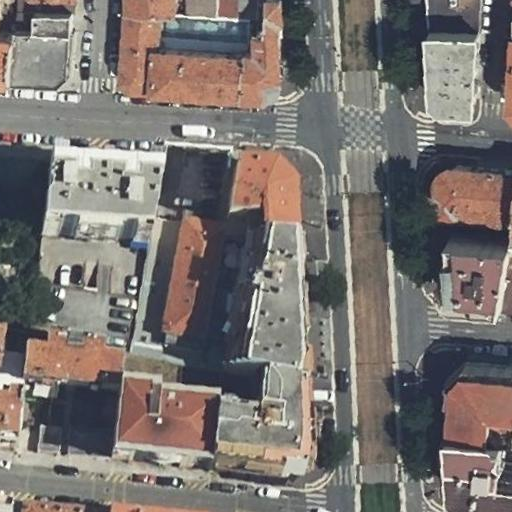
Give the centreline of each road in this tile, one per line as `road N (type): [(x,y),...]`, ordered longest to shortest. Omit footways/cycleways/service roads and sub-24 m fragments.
road 1 (secondary): [(328,131),(345,511)]
road 2 (residential): [(328,131),(0,111)]
road 3 (residential): [(0,477),(326,511)]
road 4 (secondary): [(402,324),(394,135)]
road 5 (secondary): [(413,511),(402,324)]
road 6 (secondary): [(394,135),(386,0)]
road 7 (secondary): [(319,0),(328,131)]
